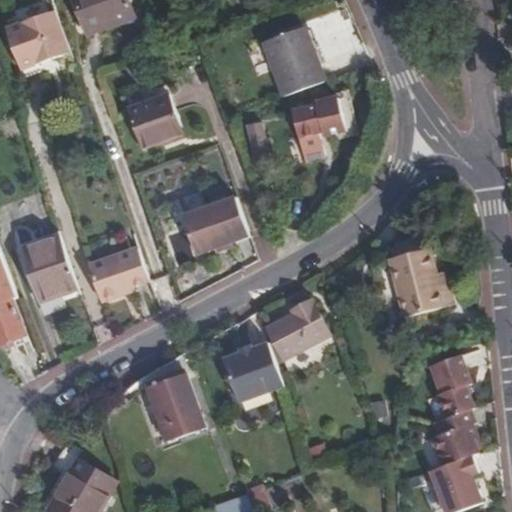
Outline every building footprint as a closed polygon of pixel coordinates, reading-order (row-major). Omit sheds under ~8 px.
[(139,19),(131,0),(78,0),(92,37),(139,19)] [(56,11),(7,28),(21,69),(70,52),(56,11)] [(271,39),(290,95),(330,81),(312,25),(271,39)] [(170,94),(129,108),(144,150),(185,137),(170,94)] [(348,122),(298,138),(315,188),(333,182),(325,157),(331,156),(335,168),(362,160),(348,122)] [(282,201),(266,153),(253,157),(269,205),(282,201)] [(240,189),(222,196),(235,235),(254,228),(240,189)] [(219,241),(235,235),(222,196),(187,208),(201,248),(219,241)] [(222,248),(238,242),(235,235),(219,241),(222,248)] [(79,290),(60,236),(22,249),(37,294),(60,286),(62,295),(79,290)] [(131,249),(93,261),(101,284),(139,271),(131,249)] [(96,285),(101,284),(93,261),(89,263),(96,285)] [(420,261),(383,275),(404,326),(449,308),(442,290),(433,292),(427,278),(420,261)] [(436,275),(427,278),(433,292),(442,290),(436,275)] [(40,303),(62,295),(60,286),(37,294),(40,303)] [(8,287),(0,290),(0,345),(27,334),(8,287)] [(300,314),(267,326),(273,342),(282,366),(314,354),(300,314)] [(282,366),(273,342),(257,348),(246,352),(227,359),(244,402),(290,385),(282,366)] [(244,348),(246,352),(257,348),(255,344),(244,348)] [(440,434),(449,462),(484,450),(479,434),(484,433),(479,419),(483,418),(479,404),(482,404),(476,382),(481,380),(471,350),(440,360),(450,389),(447,390),(455,414),(444,418),(448,431),(440,434)] [(210,422),(192,373),(153,387),(170,437),(210,422)] [(100,511),(117,481),(81,462),(55,510),(58,511),(100,511)] [(272,488),(279,509),(294,504),(287,482),(272,488)] [(268,485),(217,505),(219,511),(274,511),(278,510),(268,485)] [(464,511),(487,511),(483,497),(462,505),(464,511)]
